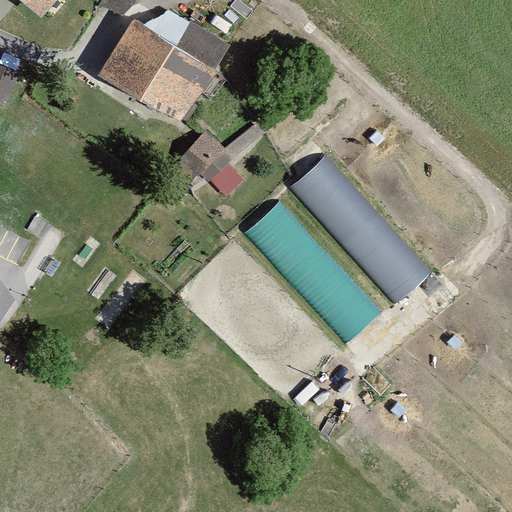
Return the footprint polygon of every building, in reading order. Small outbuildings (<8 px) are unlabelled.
[(25,0),(47,17),(60,0),(25,0)] [(220,70),(136,19),(101,75),(185,127),(220,70)] [(0,104),(6,107),(20,76),(0,66),(0,104)] [(225,152),(227,150),(208,129),(178,158),(197,178),(200,175),(208,184),(232,161),(225,152)] [(327,164),(248,245),(349,352),(429,274),(327,164)]
